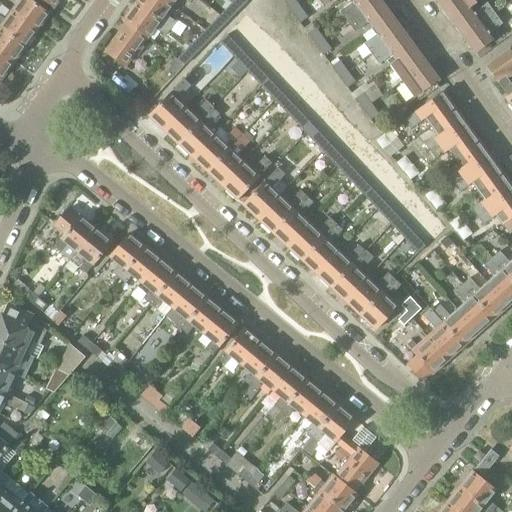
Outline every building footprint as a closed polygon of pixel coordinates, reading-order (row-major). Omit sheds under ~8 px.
[(36,30),(48,13),(29,0),(12,0),(18,4),(20,1),(26,6),(18,17),(36,30)] [(165,14),(171,6),(163,0),(138,0),(136,4),(170,29),(175,22),(165,14)] [(291,13),(299,7),(294,0),(287,0),(284,2),(291,13)] [(377,0),(351,0),(353,2),(340,12),(347,22),(377,0)] [(373,28),(390,15),(379,0),(377,0),(347,22),(354,32),(368,22),(373,28)] [(451,20),(475,3),(472,0),(444,0),(439,4),(451,20)] [(511,14),(511,0),(493,13),(494,14),(463,37),(475,53),(492,41),(487,34),(501,24),(501,23),(511,14)] [(494,14),(493,13),(486,3),(472,14),(469,9),(475,3),(451,20),(463,37),(494,14)] [(165,36),(170,29),(136,4),(123,21),(127,23),(145,38),(147,39),(155,28),(165,36)] [(228,6),(219,16),(226,23),(226,22),(235,14),(235,13),(228,6)] [(299,23),(307,17),(299,7),(291,13),(299,23)] [(402,31),(399,27),(390,15),(373,28),(377,34),(363,44),(370,55),(402,31)] [(219,16),(209,25),(216,32),(218,31),(224,24),(226,23),(219,16)] [(36,30),(18,17),(9,29),(3,25),(6,21),(0,17),(0,29),(24,46),(36,30)] [(139,46),(145,38),(127,23),(105,53),(124,67),(133,54),(137,56),(142,48),(139,46)] [(0,53),(12,63),(24,46),(0,29),(0,35),(3,38),(0,42),(0,53)] [(315,45),(323,39),(315,29),(307,35),(315,45)] [(414,47),(405,35),(402,31),(370,55),(378,65),(392,54),(396,60),(414,47)] [(200,35),(190,45),(197,52),(207,42),(200,35)] [(221,40),(219,42),(228,52),(235,45),(226,35),(221,40)] [(322,56),(323,55),(331,50),(323,39),(315,45),(322,56)] [(190,45),(181,54),(188,61),(197,52),(190,45)] [(511,73),(511,46),(508,50),(486,67),(497,81),(504,75),(506,78),(511,73)] [(426,64),(423,59),(414,47),(396,60),(389,65),(401,82),(426,64)] [(12,63),(0,53),(0,79),(12,63)] [(244,55),(230,68),(239,77),(246,71),(253,64),(244,55)] [(339,78),(347,72),(339,61),(331,67),(339,78)] [(253,64),(246,71),(255,81),(262,74),(253,64)] [(437,87),(435,83),(438,80),(426,64),(401,82),(413,98),(420,93),(423,97),(437,87)] [(347,88),(355,82),(347,72),(339,78),(347,88)] [(272,84),(265,91),(274,101),(281,94),(272,84)] [(431,126),(455,109),(442,92),(406,119),(412,128),(420,122),(419,121),(425,117),(431,126)] [(362,110),(371,104),(363,93),(355,99),(362,110)] [(164,130),(184,108),(169,94),(149,116),(164,130)] [(281,94),(274,101),(283,110),(290,104),(281,94)] [(137,116),(146,107),(137,98),(128,107),(137,116)] [(199,122),(212,107),(213,107),(205,100),(196,109),(200,113),(195,118),(184,108),(164,130),(178,144),(199,122)] [(362,110),(370,120),(378,114),(371,104),(362,110)] [(213,136),(206,129),(219,114),(212,107),(199,122),(178,144),(193,157),(213,136)] [(430,152),(466,125),(455,109),(431,126),(438,135),(433,138),(432,137),(424,144),(430,152)] [(303,117),(296,124),(305,133),(312,126),(303,117)] [(454,158),(478,141),(466,125),(430,152),(435,160),(445,153),(444,152),(448,150),(454,158)] [(312,126),(305,133),(313,142),(320,135),(312,126)] [(228,149),(242,134),(234,127),(226,137),(229,140),(223,145),(213,136),(193,157),(207,171),(228,149)] [(242,163),(235,156),(241,151),(252,138),(246,131),(243,135),(242,134),(228,149),(207,171),(222,185),(242,163)] [(376,141),(382,149),(390,143),(384,134),(376,141)] [(453,184),(490,158),(478,141),(454,158),(461,167),(456,171),(456,170),(447,176),(453,184)] [(380,156),(367,143),(361,148),(374,161),(380,156)] [(333,149),(326,156),(335,166),(342,159),(333,149)] [(403,171),(411,165),(399,149),(389,156),(396,163),(402,172),(403,171)] [(237,199),(257,177),(271,163),(264,156),(250,171),(242,163),(222,185),(237,199)] [(384,172),(390,167),(380,156),(374,161),(384,172)] [(478,191),(501,174),(490,158),(453,184),(459,192),(469,185),(468,184),(472,182),(478,191)] [(342,159),(335,166),(344,175),(351,169),(342,159)] [(403,171),(410,180),(418,173),(412,164),(411,165),(403,171)] [(285,175),(278,168),(277,167),(263,183),(243,204),(258,218),(278,197),(268,187),(273,182),(276,185),(285,175)] [(399,189),(405,183),(395,172),(389,178),(399,189)] [(477,217),(511,190),(511,188),(501,174),(478,191),(484,199),(480,203),(479,202),(471,208),(477,217)] [(361,179),(354,185),(363,195),(370,189),(361,179)] [(408,199),(414,194),(405,183),(399,189),(408,199)] [(430,202),(437,196),(430,187),(422,193),(430,202)] [(370,189),(363,195),(372,205),(379,198),(370,189)] [(293,211),(306,197),(299,190),(286,204),(278,197),(258,218),(272,232),(293,211)] [(511,190),(477,217),(482,224),(491,218),(494,215),(501,224),(502,223),(511,216),(511,190)] [(446,202),(445,203),(439,195),(437,196),(430,202),(436,210),(438,209),(443,215),(452,209),(446,202)] [(308,224),(299,217),(313,202),(306,197),(293,211),(272,232),(287,246),(308,224)] [(419,211),(425,206),(417,197),(411,202),(419,211)] [(388,208),(381,214),(390,224),(397,217),(388,208)] [(464,226),(458,217),(452,209),(443,215),(448,224),(449,223),(455,232),(456,231),(464,226)] [(76,252),(94,230),(78,217),(76,220),(65,211),(54,225),(64,234),(54,247),(60,252),(67,245),(76,252)] [(429,234),(434,239),(446,228),(432,214),(426,219),(434,228),(429,234)] [(511,231),(511,216),(502,223),(510,233),(511,231)] [(397,217),(390,224),(399,234),(406,227),(397,217)] [(322,238),(336,224),(329,218),(315,232),(308,224),(287,246),(302,260),(322,238)] [(337,252),(328,244),(342,230),(336,224),(322,238),(302,260),(316,273),(337,252)] [(456,231),(463,240),(471,234),(465,225),(464,226),(456,231)] [(86,273),(111,243),(94,230),(76,252),(85,259),(79,267),(86,273)] [(119,278),(143,248),(128,235),(109,256),(119,264),(112,272),(119,278)] [(415,237),(408,244),(417,253),(424,246),(415,237)] [(446,237),(440,243),(449,253),(455,247),(446,237)] [(351,266),(364,251),(358,245),(344,259),(337,252),(316,273),(331,287),(351,266)] [(141,282),(159,260),(143,248),(119,278),(125,283),(132,275),(141,282)] [(366,279),(355,269),(361,263),(358,259),(365,252),(364,251),(351,266),(331,287),(346,301),(366,279)] [(511,261),(510,264),(499,251),(490,259),(501,271),(511,283),(511,261)] [(511,301),(511,283),(501,271),(490,259),(484,265),(495,277),(486,284),(506,306),(511,301)] [(150,303),(174,273),(159,260),(141,282),(150,290),(144,298),(150,303)] [(394,279),(393,278),(387,272),(374,287),(366,279),(346,301),(360,315),(381,293),(394,279)] [(172,308),(190,286),(174,273),(150,303),(157,309),(163,301),(172,308)] [(486,284),(480,290),(469,278),(460,286),(471,298),(491,320),(506,306),(486,284)] [(396,307),(387,299),(401,285),(394,279),(381,293),(360,315),(375,329),(396,307)] [(181,328),(205,298),(190,286),(172,308),(181,315),(175,323),(181,328)] [(491,320),(471,298),(460,286),(454,292),(465,303),(456,311),(476,333),(491,320)] [(22,297),(34,306),(39,299),(28,290),(22,297)] [(401,306),(407,311),(414,304),(415,303),(409,297),(401,306)] [(203,333),(221,311),(205,298),(181,328),(187,334),(194,326),(203,333)] [(39,299),(34,306),(41,312),(47,305),(39,299)] [(0,318),(0,341),(24,353),(30,340),(39,345),(46,331),(24,313),(7,304),(0,318)] [(414,304),(407,311),(412,317),(420,309),(414,304)] [(456,311),(450,317),(439,305),(431,311),(429,308),(428,309),(461,346),(476,333),(456,311)] [(447,360),(461,346),(428,309),(422,315),(435,330),(427,337),(447,360)] [(58,311),(50,321),(57,327),(66,317),(58,311)] [(212,354),(237,324),(221,311),(203,333),(212,341),(206,349),(189,368),(195,374),(212,354)] [(403,326),(412,317),(407,311),(397,321),(403,326)] [(241,364),(259,342),(243,329),(218,359),(225,365),(232,357),(241,364)] [(77,342),(86,349),(91,343),(82,336),(77,342)] [(431,373),(447,360),(427,337),(416,346),(411,340),(406,344),(411,351),(417,357),(407,365),(420,380),(430,371),(431,373)] [(24,353),(0,341),(0,367),(14,374),(20,361),(43,371),(46,363),(24,353)] [(250,385),(274,355),(259,342),(241,364),(250,372),(243,380),(250,385)] [(101,351),(91,343),(86,349),(95,357),(101,351)] [(69,375),(71,373),(83,359),(85,357),(68,344),(56,369),(69,375)] [(116,375),(132,388),(141,376),(133,369),(148,349),(141,344),(128,360),(116,375)] [(116,375),(128,360),(121,354),(119,354),(116,351),(112,356),(108,352),(101,362),(107,367),(116,375)] [(272,390),(290,368),(274,355),(250,385),(241,396),(248,402),(257,391),(263,383),(272,390)] [(0,390),(5,393),(14,374),(0,367),(0,390)] [(274,419),(306,381),(290,368),(272,390),(281,398),(275,405),(274,405),(267,414),(274,419)] [(303,416),(321,393),(306,381),(274,419),(281,425),(288,416),(295,409),(303,416)] [(146,401),(155,390),(148,385),(140,396),(146,401)] [(5,394),(5,393),(0,390),(0,404),(1,402),(8,405),(23,413),(27,404),(5,394)] [(162,415),(168,408),(159,401),(162,396),(155,390),(146,401),(162,415)] [(312,436),(337,406),(321,393),(303,416),(312,423),(306,431),(312,436)] [(106,404),(90,422),(106,435),(116,423),(114,421),(119,415),(106,404)] [(335,441),(353,419),(337,406),(312,436),(319,441),(325,434),(335,441)] [(178,427),(185,433),(193,423),(186,417),(178,427)] [(32,418),(23,429),(33,438),(43,427),(32,418)] [(200,428),(193,423),(185,433),(191,438),(200,428)] [(376,463),(344,438),(343,437),(336,445),(341,448),(333,454),(342,460),(337,466),(339,467),(343,470),(337,478),(353,492),(376,463)] [(217,459),(223,452),(212,443),(207,450),(217,459)] [(232,471),(242,458),(247,452),(240,447),(236,453),(231,459),(223,452),(217,459),(232,471)] [(152,450),(143,461),(144,462),(157,473),(166,462),(152,450)] [(483,475),(490,466),(498,456),(490,451),(476,469),(483,475)] [(479,461),(483,456),(478,452),(474,457),(479,461)] [(247,483),(252,477),(257,471),(242,458),(232,471),(247,483)] [(173,468),(164,478),(180,491),(188,481),(173,468)] [(353,492),(337,478),(334,476),(324,489),(317,484),(320,480),(311,472),(305,480),(343,511),(356,494),(353,492)] [(459,489),(488,511),(489,511),(494,507),(487,501),(495,491),(472,472),(459,489)] [(262,496),(266,490),(261,485),(262,485),(252,477),(247,483),(262,496)] [(281,486),(287,491),(295,481),(288,477),(281,486)] [(0,511),(11,511),(27,493),(11,479),(4,487),(3,486),(0,489),(0,511)] [(308,508),(313,511),(342,511),(343,511),(305,480),(313,487),(311,491),(318,496),(308,508)] [(202,492),(191,483),(181,495),(191,504),(202,492)] [(81,500),(90,490),(84,486),(76,496),(81,500)] [(280,500),(287,491),(281,486),(273,495),(280,500)] [(488,511),(459,489),(446,504),(455,511),(488,511)] [(89,507),(97,497),(90,490),(81,500),(89,507)] [(37,500),(28,493),(27,493),(11,511),(33,511),(30,508),(37,500)]
